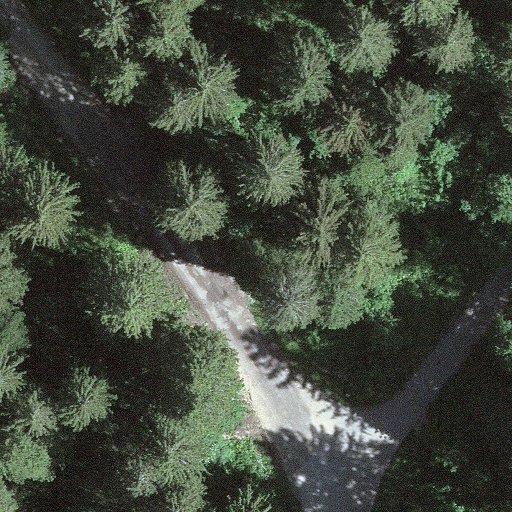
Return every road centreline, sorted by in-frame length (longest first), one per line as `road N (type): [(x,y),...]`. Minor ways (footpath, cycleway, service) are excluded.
road 1 (unclassified): [(7,0),(341,505)]
road 2 (unclassified): [(511,260),(341,505)]
